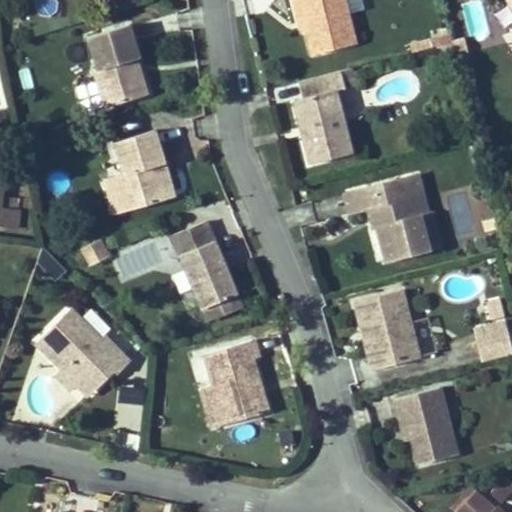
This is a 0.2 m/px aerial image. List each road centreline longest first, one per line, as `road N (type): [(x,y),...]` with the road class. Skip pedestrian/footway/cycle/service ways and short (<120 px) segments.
road 1 (residential): [(345,498),(337,438),(240,162),(214,0)]
road 2 (residential): [(345,498),(273,505),(0,449)]
